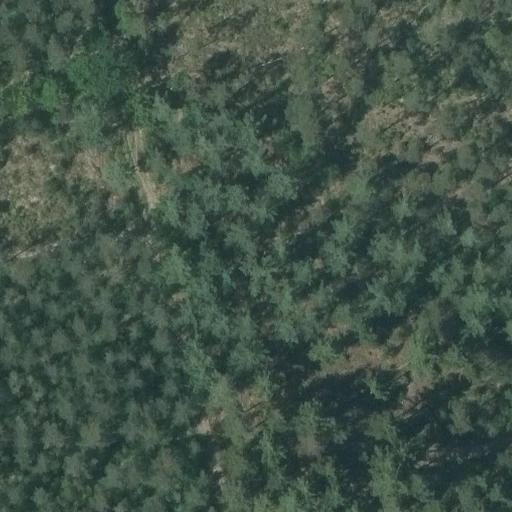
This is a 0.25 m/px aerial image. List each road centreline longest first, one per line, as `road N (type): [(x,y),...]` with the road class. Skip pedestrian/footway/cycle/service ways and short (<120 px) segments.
road 1 (track): [(511,432),(462,452),(300,442),(198,451)]
road 2 (track): [(144,234),(198,451)]
road 3 (track): [(144,234),(0,257)]
